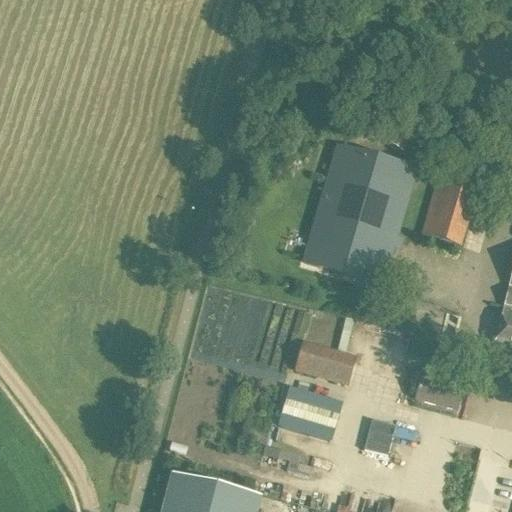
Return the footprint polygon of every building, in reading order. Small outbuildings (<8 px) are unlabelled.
[(397,53),(403,26),(363,17),(357,44),(397,53)] [(447,153),(453,145),(411,120),(406,129),(447,153)] [(403,153),(413,135),(392,123),(383,141),(403,153)] [(383,289),(416,171),(337,148),(303,266),(383,289)] [(461,248),(477,191),(438,180),(422,237),(427,239),(426,245),(432,246),(434,241),(461,248)] [(511,272),(491,356),(511,361),(511,272)] [(347,391),(357,358),(340,353),(302,342),(293,375),(347,391)] [(457,414),(463,392),(420,381),(415,403),(457,414)] [(387,457),(394,428),(371,422),(363,451),(387,457)] [(320,432),(318,443),(341,449),(344,439),(320,432)] [(269,462),(268,472),(286,475),(287,465),(269,462)] [(442,469),(434,465),(425,483),(433,487),(442,469)] [(160,511),(257,511),(261,499),(170,476),(160,511)]
